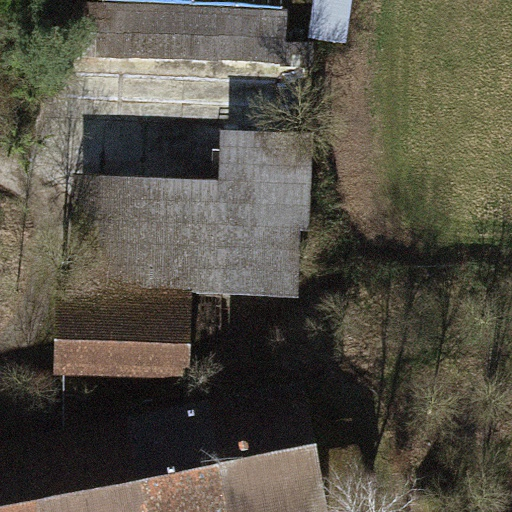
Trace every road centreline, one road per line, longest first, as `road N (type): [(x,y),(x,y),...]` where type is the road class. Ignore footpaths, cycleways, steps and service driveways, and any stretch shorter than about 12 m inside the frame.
road 1 (track): [(241,392),(0,374)]
road 2 (track): [(199,145),(126,143),(56,178),(0,169)]
road 3 (track): [(56,178),(30,378)]
